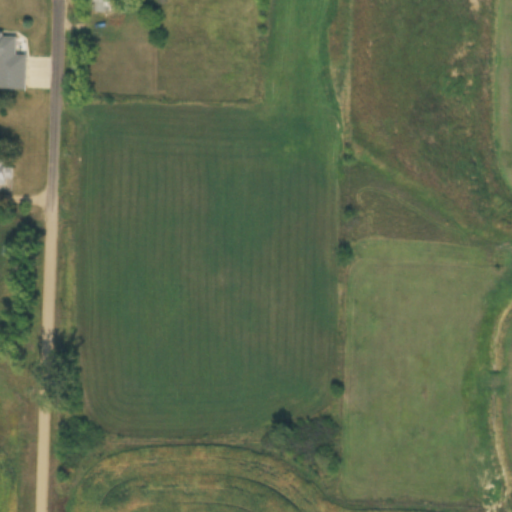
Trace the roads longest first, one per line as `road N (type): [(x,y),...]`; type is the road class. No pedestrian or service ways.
road 1 (residential): [(40,511),(51,209)]
road 2 (residential): [(51,209),(57,0)]
